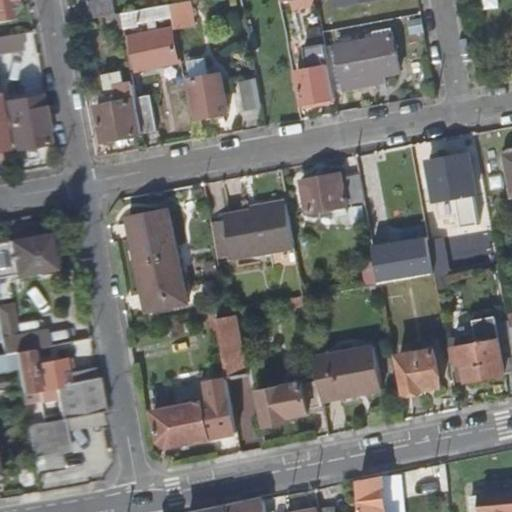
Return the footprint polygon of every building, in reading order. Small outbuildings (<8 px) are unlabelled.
[(15,0),(0,0),(0,22),(11,21),(8,5),(16,3),(15,0)] [(90,7),(93,24),(107,21),(118,19),(115,2),(90,7)] [(171,9),(175,34),(196,29),(191,5),(171,9)] [(120,43),(126,42),(121,18),(118,19),(107,21),(111,38),(120,43)] [(171,37),(132,44),(139,80),(178,72),(171,37)] [(6,39),(0,40),(0,56),(9,55),(6,39)] [(396,39),(341,50),(349,91),(387,84),(386,77),(402,74),(396,39)] [(303,108),(337,101),(332,70),(298,76),(303,108)] [(192,85),(199,121),(228,116),(222,78),(192,85)] [(257,82),(239,85),(245,114),(262,111),(257,82)] [(184,86),(191,123),(199,121),(192,85),(184,86)] [(103,146),(145,139),(135,87),(105,93),(108,108),(96,110),(103,146)] [(38,99),(1,106),(2,111),(9,153),(47,146),(38,99)] [(2,111),(0,110),(0,154),(9,153),(2,111)] [(446,138),(449,153),(477,148),(474,132),(446,138)] [(471,158),(430,166),(437,205),(478,198),(471,158)] [(340,178),(303,185),(309,223),(347,216),(340,178)] [(226,219),(227,225),(235,261),(236,265),(271,258),(275,274),(299,268),(288,206),(226,219)] [(132,223),(140,267),(140,268),(180,260),(172,215),(132,223)] [(221,264),(235,261),(227,225),(214,227),(221,264)] [(49,238),(9,246),(15,282),(56,274),(49,238)] [(429,242),(432,259),(444,257),(441,240),(429,242)] [(8,241),(0,241),(0,272),(12,271),(8,241)] [(382,248),(374,250),(376,261),(385,259),(382,248)] [(180,260),(140,268),(148,316),(189,308),(180,260)] [(379,273),(382,289),(425,281),(422,265),(379,273)] [(306,303),(287,306),(289,312),(307,309),(306,303)] [(239,322),(218,326),(229,386),(251,381),(239,322)] [(469,386),(511,376),(511,332),(511,331),(511,325),(498,328),(496,322),(476,326),(480,348),(456,353),(459,368),(465,366),(469,386)] [(50,348),(47,333),(2,341),(5,356),(14,355),(29,352),(50,348)] [(317,362),(320,380),(324,403),(384,392),(376,351),(317,362)] [(14,355),(16,370),(21,396),(54,390),(55,398),(61,420),(61,422),(65,421),(103,414),(95,370),(74,375),(68,376),(65,361),(33,368),(29,352),(14,355)] [(436,353),(400,359),(408,398),(443,391),(436,353)] [(5,356),(0,357),(0,372),(16,370),(14,355),(5,356)] [(68,376),(74,375),(71,360),(65,361),(68,376)] [(289,421),(326,412),(324,403),(320,380),(258,395),(267,433),(290,427),(289,421)] [(21,396),(23,404),(55,398),(54,390),(21,396)] [(204,406),(156,415),(160,443),(171,450),(211,442),(204,406)] [(61,420),(27,427),(33,462),(59,457),(70,455),(65,421),(61,422),(61,420)] [(33,462),(36,477),(62,472),(59,457),(33,462)] [(386,511),(383,476),(362,480),(364,511),(386,511)] [(511,511),(511,492),(484,495),(485,511),(511,511)] [(266,511),(266,500),(230,507),(230,511),(266,511)]
